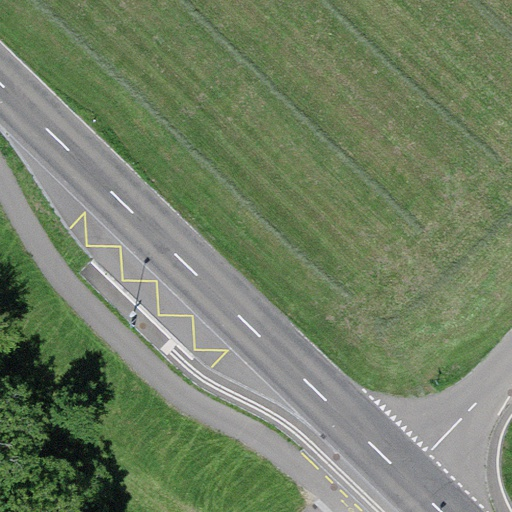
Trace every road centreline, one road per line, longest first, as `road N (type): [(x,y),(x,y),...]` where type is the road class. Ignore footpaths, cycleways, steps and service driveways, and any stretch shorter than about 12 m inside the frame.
road 1 (tertiary): [(409,478),(0,80)]
road 2 (residential): [(511,371),(409,478)]
